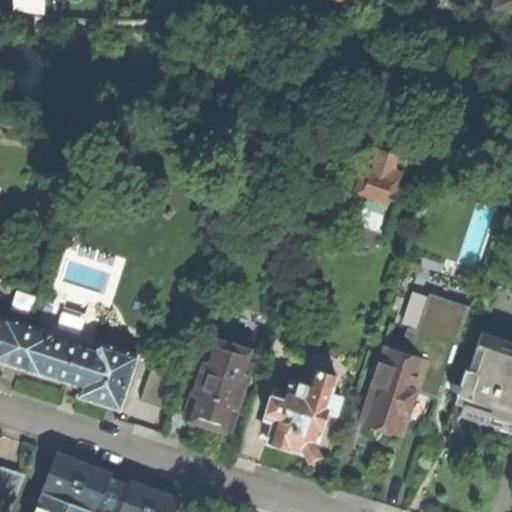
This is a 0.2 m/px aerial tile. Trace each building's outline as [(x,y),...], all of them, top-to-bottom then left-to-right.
[(48,11),(48,0),(16,0),(17,11),(48,11)] [(397,156),(378,150),(364,192),(392,202),(401,173),(393,170),(397,156)] [(379,232),(379,233),(385,235),(396,203),(392,202),(364,192),(353,223),(379,232)] [(379,232),(353,223),(348,239),(374,247),(379,233),(379,232)] [(468,307),(431,295),(419,332),(408,328),(400,352),(424,360),(402,427),(426,435),(468,307)] [(61,304),(52,333),(78,342),(87,313),(61,304)] [(0,316),(0,361),(15,366),(29,326),(0,316)] [(80,386),(93,347),(78,342),(52,333),(29,326),(15,366),(80,386)] [(511,342),(481,332),(468,369),(465,368),(459,385),(457,391),(454,401),(462,404),(459,413),(487,422),(511,430),(511,342)] [(253,355),(210,341),(186,415),(206,421),(229,428),(253,355)] [(97,402),(119,409),(137,355),(98,343),(98,345),(97,345),(95,345),(93,347),(80,386),(77,396),(97,402)] [(399,434),(402,427),(424,360),(400,352),(386,347),(361,422),(378,427),(399,434)] [(152,365),(141,400),(172,409),(183,374),(152,365)] [(286,394),(289,385),(293,372),(281,368),(274,390),(286,394)] [(328,406),(326,412),(334,415),(340,396),(330,392),(335,376),(314,369),(311,379),(306,377),(303,385),(322,391),(318,403),(328,406)] [(450,388),(457,391),(459,385),(452,382),(450,388)] [(308,460),(318,455),(314,448),(326,412),(328,406),(318,403),(322,391),(303,385),(298,383),(297,387),(289,385),(286,394),(274,390),(273,390),(264,419),(266,419),(273,421),(268,436),(267,441),(287,447),(304,453),(308,460)] [(273,421),(266,419),(261,434),(268,436),(273,421)] [(42,492),(94,511),(172,511),(178,498),(130,480),(128,483),(119,480),(110,476),(111,473),(57,452),(42,492)] [(0,466),(0,511),(10,511),(24,474),(0,466)] [(94,511),(42,492),(33,511),(94,511)]
